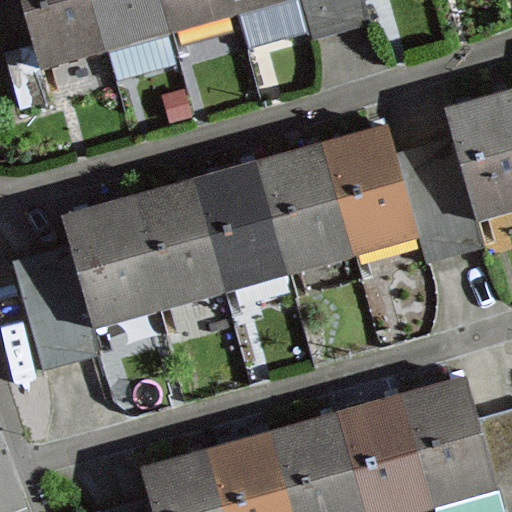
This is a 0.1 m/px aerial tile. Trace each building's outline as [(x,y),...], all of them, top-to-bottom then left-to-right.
[(92,0),(22,0),(35,44),(42,67),(106,49),(92,0)] [(162,0),(92,0),(106,49),(171,31),(162,0)] [(232,0),(162,0),(171,31),(236,12),(232,0)] [(232,0),(236,12),(279,0),(232,0)] [(344,30),(335,0),(303,0),(314,38),(344,30)] [(366,0),(335,0),(344,30),(373,21),(366,0)] [(51,99),(42,67),(35,44),(6,53),(22,108),(51,99)] [(511,207),(511,94),(511,90),(447,109),(455,137),(470,191),(478,218),(511,207)] [(389,125),(324,143),(355,253),(421,234),(413,208),(397,154),(389,125)] [(425,145),(441,199),(470,191),(455,137),(425,145)] [(324,143),(258,162),(290,271),(355,253),(324,143)] [(397,154),(413,208),(441,199),(425,145),(397,154)] [(258,162),(193,181),(224,289),(290,271),(258,162)] [(193,181),(128,200),(160,308),(224,289),(193,181)] [(470,191),(441,199),(457,254),(487,245),(478,218),(470,191)] [(457,254),(441,199),(413,208),(421,234),(429,262),(457,254)] [(128,200),(63,219),(70,244),(87,300),(95,327),(160,308),(128,200)] [(58,308),(87,300),(70,244),(42,253),(58,308)] [(58,308),(42,253),(14,261),(30,316),(58,308)] [(103,353),(95,327),(87,300),(58,308),(73,362),(103,353)] [(58,308),(30,316),(45,370),(73,362),(58,308)] [(401,394),(434,505),(499,486),(495,473),(480,418),(467,375),(401,394)] [(337,412),(365,511),(407,511),(434,505),(401,394),(337,412)] [(480,418),(495,473),(511,467),(511,421),(509,410),(480,418)] [(273,430),(295,511),(365,511),(337,412),(273,430)] [(207,448),(225,511),(295,511),(273,430),(207,448)] [(154,511),(225,511),(207,448),(142,467),(150,496),(154,511)] [(511,511),(511,467),(495,473),(499,486),(507,511),(511,511)] [(154,511),(150,496),(122,504),(123,511),(154,511)]
